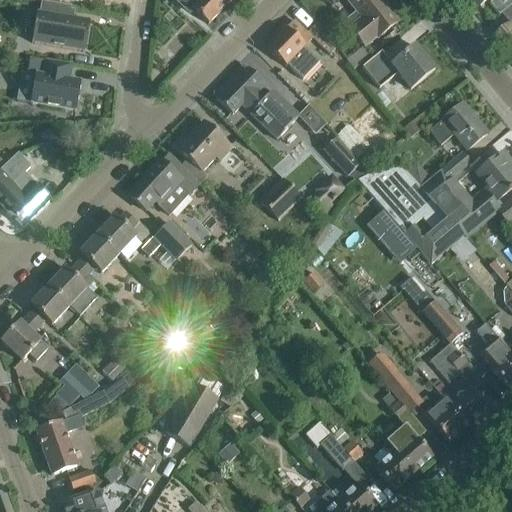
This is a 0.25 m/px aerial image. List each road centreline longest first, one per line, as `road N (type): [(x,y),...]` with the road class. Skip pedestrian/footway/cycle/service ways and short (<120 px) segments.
road 1 (residential): [(15,265),(147,127)]
road 2 (residential): [(147,127),(268,0)]
road 3 (residential): [(147,127),(132,101),(145,0)]
road 4 (residential): [(511,425),(413,511)]
road 5 (residential): [(511,98),(431,0)]
